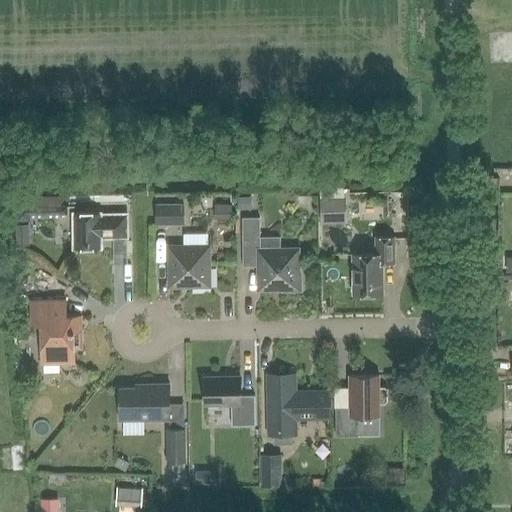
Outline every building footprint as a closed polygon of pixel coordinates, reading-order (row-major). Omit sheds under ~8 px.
[(345,190),(320,191),(322,225),(347,224),(345,190)] [(251,196),(237,197),(238,210),(251,210),(251,196)] [(215,204),(214,219),(231,220),(231,205),(215,204)] [(67,205),(18,206),(18,220),(32,220),(32,214),(67,213),(67,205)] [(183,226),(183,207),(183,205),(156,205),(156,226),(183,226)] [(74,249),(102,249),(102,239),(128,238),(128,214),(102,215),(102,213),(74,213),(74,249)] [(282,289),(282,291),(301,291),(301,271),(299,271),(298,250),(281,250),(281,238),(261,238),(261,218),(243,218),(244,267),(260,266),(260,289),(282,289)] [(30,235),(16,236),(16,245),(30,245),(30,235)] [(354,294),(384,294),(383,264),(395,264),(395,238),(376,238),(376,254),(353,254),(354,294)] [(212,288),(212,268),(209,269),(209,247),(170,247),(171,286),(193,286),(193,288),(212,288)] [(83,348),(82,316),(67,316),(66,300),(32,301),(33,325),(42,325),(43,364),(75,363),(75,348),(83,348)] [(270,377),(271,433),(295,432),(295,418),(329,417),(328,393),(295,393),(294,376),(270,377)] [(336,436),(360,436),(360,416),(380,416),(380,403),(385,403),(388,401),(388,390),(385,388),(380,388),(380,376),(350,376),(350,408),(336,408),(336,436)] [(256,426),(256,396),(242,396),(241,377),(205,378),(206,404),(232,404),(232,426),(256,426)] [(170,384),(147,384),(147,388),(120,388),(121,421),(171,420),(170,384)] [(167,429),(167,463),(186,463),(186,429),(167,429)] [(15,450),(14,468),(24,468),(25,451),(15,450)] [(282,487),(281,456),(261,456),(261,487),(282,487)] [(388,467),(388,481),(403,482),(403,468),(388,467)] [(195,469),(195,483),(219,483),(219,469),(195,469)] [(0,511),(20,511),(16,476),(0,478),(0,511)] [(141,505),(141,488),(116,487),(116,504),(141,505)] [(52,497),(50,511),(65,511),(67,499),(52,497)]
